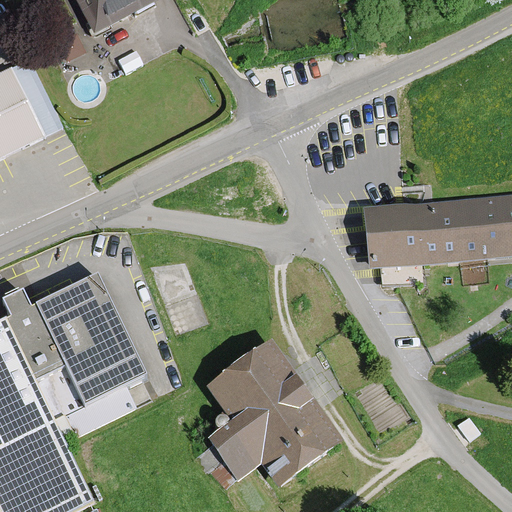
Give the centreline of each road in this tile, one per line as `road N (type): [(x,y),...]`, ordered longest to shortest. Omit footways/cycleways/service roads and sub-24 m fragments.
road 1 (residential): [(329,256),(462,464),(511,506)]
road 2 (residential): [(511,14),(270,126)]
road 3 (residential): [(101,204),(329,256)]
road 4 (residential): [(270,126),(101,204)]
road 5 (residential): [(270,126),(329,256)]
